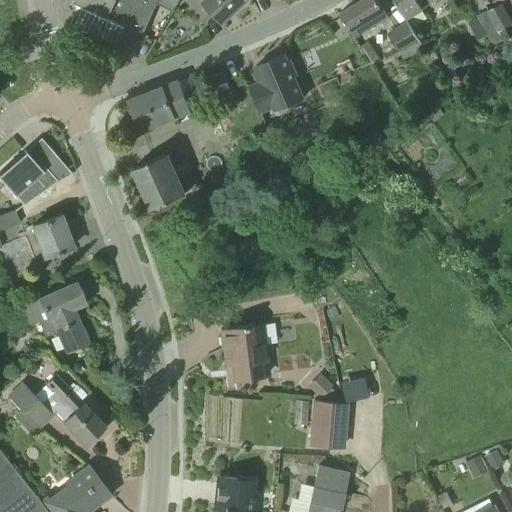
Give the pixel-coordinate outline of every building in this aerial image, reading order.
[(143,33),(158,0),(174,10),(179,0),(78,0),(77,3),(95,11),(143,33)] [(247,0),(204,0),(202,3),(221,24),(247,0)] [(377,0),(360,0),(340,13),(350,29),(355,37),(388,17),(383,9),(377,0)] [(396,0),(406,17),(435,0),(396,0)] [(511,21),(503,3),(486,11),(501,41),(509,37),(505,29),(511,24),(511,21)] [(388,31),(404,60),(424,49),(408,20),(388,31)] [(273,107),(275,110),(304,98),(294,75),(295,72),(291,62),(288,61),(285,53),(256,66),(262,81),(249,86),(260,112),(273,107)] [(223,71),(206,78),(210,88),(227,81),(223,71)] [(190,111),(185,99),(178,80),(130,99),(142,130),(190,111)] [(0,172),(0,177),(10,190),(15,195),(42,172),(42,171),(45,168),(56,182),(71,174),(51,151),(35,164),(24,151),(0,172)] [(151,208),(184,194),(197,188),(186,164),(174,170),(167,153),(133,168),(151,208)] [(0,230),(19,223),(14,210),(0,215),(0,230)] [(43,257),(55,252),(56,252),(56,254),(60,252),(60,251),(73,245),(73,244),(71,245),(60,216),(62,216),(61,214),(32,226),(43,257)] [(57,331),(60,337),(66,352),(86,343),(72,309),(84,303),(75,283),(22,306),(30,325),(39,321),(45,336),(57,331)] [(234,379),(253,376),(266,375),(259,324),(220,329),(225,365),(232,365),(234,379)] [(324,371),(308,378),(315,393),(331,385),(324,371)] [(364,372),(341,378),(345,397),(368,392),(364,372)] [(56,414),(70,429),(84,444),(103,426),(82,403),(54,374),(44,384),(52,392),(40,403),(21,381),(6,395),(20,410),(36,427),(39,430),(43,426),(56,414)] [(345,403),(313,400),(310,444),(342,446),(345,403)] [(0,511),(42,511),(45,510),(46,509),(40,503),(0,452),(0,511)] [(46,509),(45,510),(46,511),(85,511),(109,494),(88,466),(68,481),(70,484),(53,498),(51,495),(40,503),(46,509)] [(338,511),(339,509),(341,510),(344,493),(343,493),(347,472),(317,466),(313,486),(311,486),(308,503),(309,503),(306,511),(338,511)] [(218,511),(249,511),(252,485),(234,483),(235,478),(217,476),(214,508),(218,509),(218,511)]
